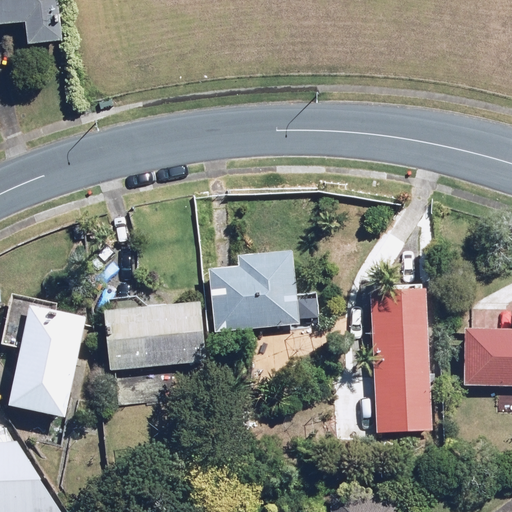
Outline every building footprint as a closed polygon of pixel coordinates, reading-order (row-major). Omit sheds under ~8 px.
[(0,0),(0,26),(30,23),(32,45),(66,41),(60,0),(0,0)] [(300,324),(295,251),(239,256),(239,267),(213,269),(218,330),(300,324)] [(429,288),(375,288),(378,433),(432,432),(429,288)] [(3,342),(23,346),(11,403),(68,414),(88,316),(58,310),(59,302),(13,292),(3,342)] [(204,300),(106,310),(112,370),(210,361),(204,300)] [(511,327),(467,326),(465,383),(511,384),(511,327)] [(0,511),(62,511),(20,442),(0,442),(0,511)] [(404,511),(406,494),(335,491),(334,511),(404,511)]
